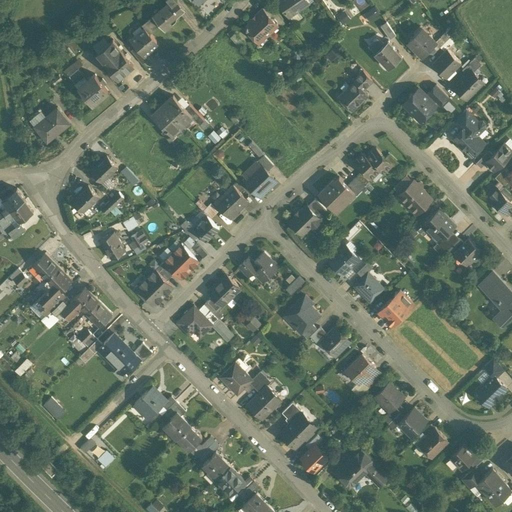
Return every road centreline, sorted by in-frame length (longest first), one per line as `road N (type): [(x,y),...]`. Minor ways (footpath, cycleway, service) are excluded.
road 1 (residential): [(149,330),(61,226),(52,179),(244,0)]
road 2 (residential): [(263,222),(450,411),(477,425),(511,418)]
road 3 (residential): [(330,511),(169,350)]
road 4 (track): [(0,370),(140,511)]
road 5 (residential): [(501,237),(378,119)]
road 6 (residential): [(263,222),(149,330)]
road 7 (residential): [(378,119),(270,205),(263,222)]
road 8 (residential): [(70,443),(169,350)]
road 9 (track): [(0,49),(15,169)]
